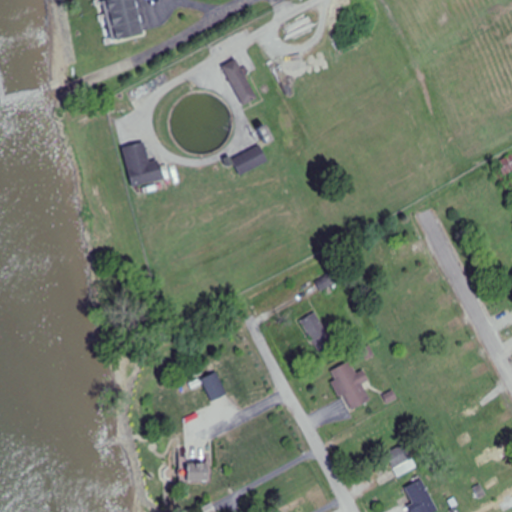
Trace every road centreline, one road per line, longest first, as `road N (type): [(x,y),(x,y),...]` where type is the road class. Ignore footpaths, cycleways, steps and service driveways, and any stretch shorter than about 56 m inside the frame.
road 1 (residential): [(360,511),(264,323)]
road 2 (residential): [(426,213),(511,373)]
